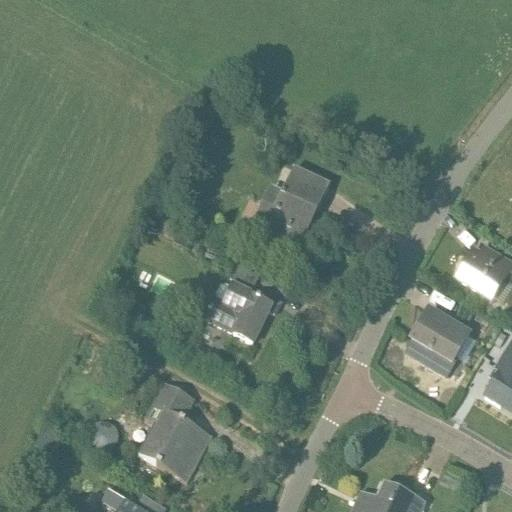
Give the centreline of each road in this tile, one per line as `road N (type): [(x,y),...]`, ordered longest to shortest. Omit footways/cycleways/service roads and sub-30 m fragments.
road 1 (residential): [(348,388),(475,151),(511,102)]
road 2 (residential): [(511,478),(348,388)]
road 3 (residential): [(289,511),(348,388)]
